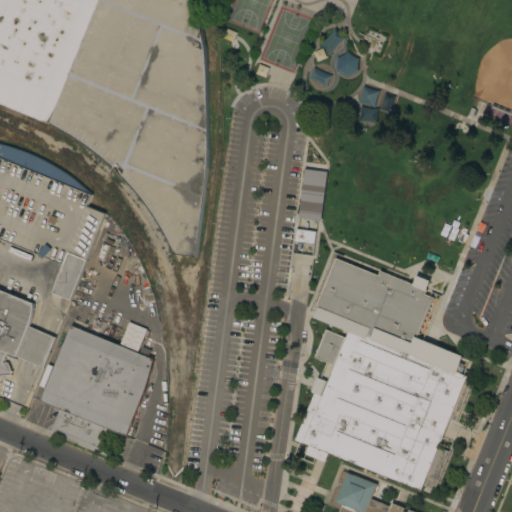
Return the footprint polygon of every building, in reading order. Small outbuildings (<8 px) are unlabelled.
[(0,102),(0,0),(191,0),(194,6),(201,29),(205,49),(206,65),(207,83),(208,149),(207,172),(204,195),(196,257),(175,254),(164,233),(153,214),(142,199),(127,180),(113,167),(98,154),(85,144),(74,137),(50,123),(0,102)] [(341,36),(331,29),(319,46),(329,53),(341,36)] [(337,74),(355,74),(355,56),(343,55),(343,59),(337,59),(337,74)] [(374,123),(375,106),(359,105),(358,122),(374,123)] [(0,237),(0,143),(7,145),(24,151),(40,158),(53,165),(70,175),(83,186),(88,192),(92,194),(87,205),(106,213),(71,299),(52,292),(64,264),(0,237)] [(325,171),(303,168),(297,218),(320,220),(325,171)] [(316,231),(314,243),(294,241),(296,228),(316,231)] [(378,274),(380,270),(413,283),(417,274),(430,280),(425,293),(433,296),(417,336),(463,355),(460,362),(463,363),(460,372),(468,375),(466,380),(471,383),(456,421),(450,419),(439,447),(450,451),(434,489),(423,485),(421,490),(328,452),(325,461),(306,453),(309,445),(295,439),(314,392),(312,391),(318,377),(328,381),(335,364),(315,356),(326,328),(346,336),(348,331),(314,317),(317,308),(315,307),(336,257),(378,274)] [(0,289),(34,303),(33,311),(32,318),(29,325),(56,337),(44,367),(6,351),(2,362),(8,361),(9,365),(11,370),(12,374),(2,375),(0,380),(0,289)] [(66,326),(42,402),(60,407),(52,432),(95,445),(101,425),(128,434),(152,358),(137,353),(144,328),(126,322),(119,343),(66,326)] [(339,511),(341,509),(328,504),(343,470),(376,484),(371,498),(391,506),(392,502),(404,507),(403,511),(405,511),(407,511),(409,509),(416,511),(339,511)]
